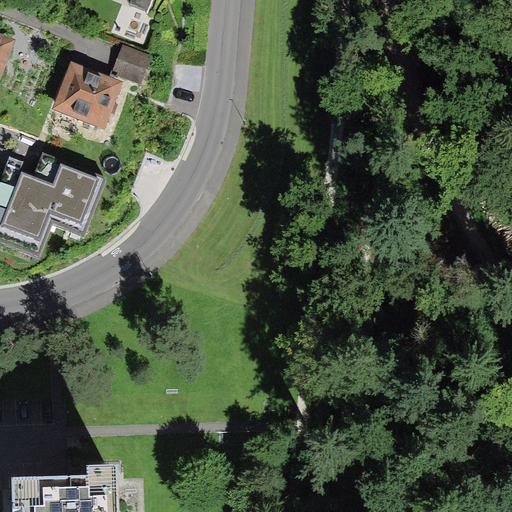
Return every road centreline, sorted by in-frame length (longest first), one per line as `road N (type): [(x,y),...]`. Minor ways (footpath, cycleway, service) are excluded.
road 1 (track): [(300,511),(340,0)]
road 2 (residential): [(0,307),(92,285),(160,226),(202,146),(223,69),(229,0)]
road 3 (track): [(511,283),(473,236),(399,85),(393,0)]
